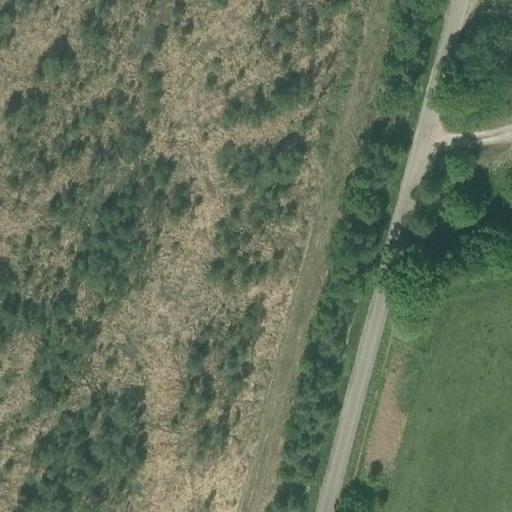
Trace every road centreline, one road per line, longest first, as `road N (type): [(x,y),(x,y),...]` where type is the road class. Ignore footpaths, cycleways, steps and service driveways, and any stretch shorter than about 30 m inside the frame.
road 1 (unclassified): [(323,511),(457,0)]
road 2 (track): [(390,256),(511,225)]
